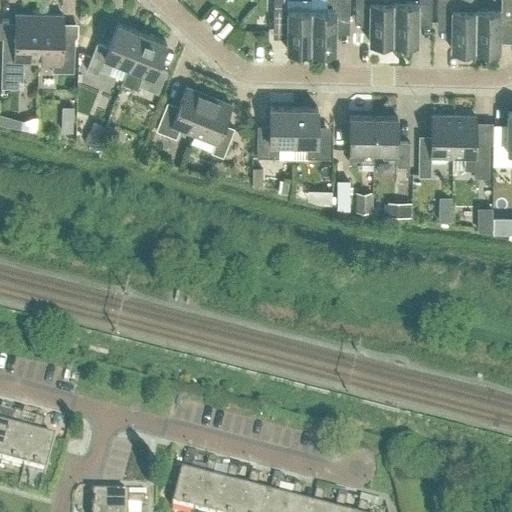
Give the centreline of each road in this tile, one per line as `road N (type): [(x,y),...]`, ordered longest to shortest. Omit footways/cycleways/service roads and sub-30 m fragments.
road 1 (residential): [(511,77),(481,84),(248,72),(162,1)]
road 2 (residential): [(108,417),(338,478),(360,471)]
